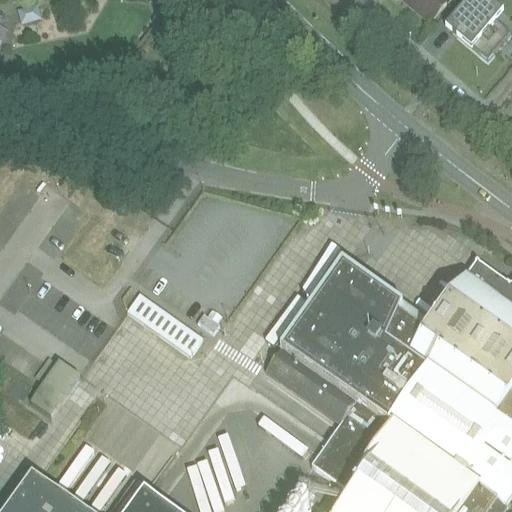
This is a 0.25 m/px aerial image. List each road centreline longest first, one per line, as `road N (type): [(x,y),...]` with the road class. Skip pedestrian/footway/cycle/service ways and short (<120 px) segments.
road 1 (residential): [(405,127),(355,183),(316,192),(199,169),(0,102)]
road 2 (residential): [(511,144),(339,0)]
road 3 (secondary): [(405,127),(266,0)]
road 4 (secondary): [(511,208),(405,127)]
